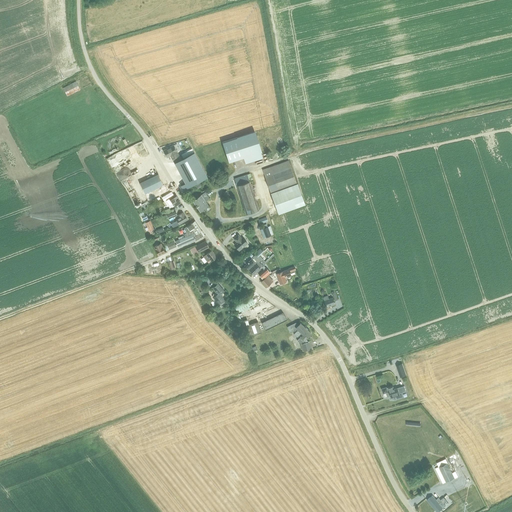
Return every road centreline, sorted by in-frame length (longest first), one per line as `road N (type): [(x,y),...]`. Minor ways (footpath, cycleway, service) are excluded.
road 1 (tertiary): [(414,511),(319,329),(230,262),(100,83),(85,52),(78,0)]
road 2 (track): [(511,106),(261,165)]
